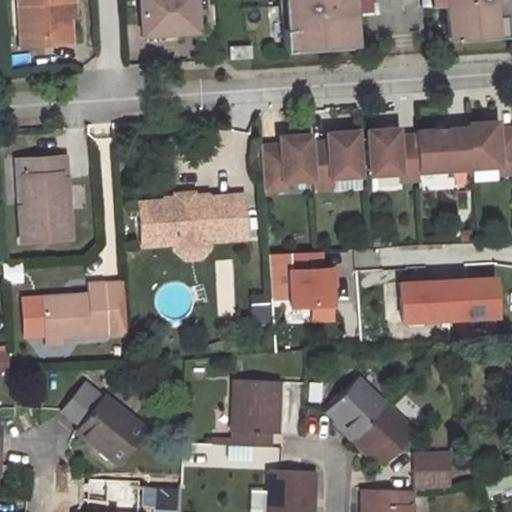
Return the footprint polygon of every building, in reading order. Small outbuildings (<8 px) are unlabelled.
[(16,0),(19,40),(42,39),(43,44),(59,43),(70,42),(68,15),(66,0),(16,0)] [(137,0),(140,36),(197,32),(194,0),(137,0)] [(280,0),(283,50),(352,46),(350,11),(349,0),(280,0)] [(349,0),(350,11),(368,10),(367,0),(349,0)] [(511,0),(444,0),(445,6),(447,40),(511,37),(511,0)] [(250,46),(228,47),(229,59),(250,58),(250,46)] [(396,128),(365,130),(368,174),(398,172),(399,180),(418,179),(417,171),(498,165),(498,173),(511,172),(511,128),(496,129),(496,121),(465,123),(466,127),(413,131),(414,135),(396,136),(396,128)] [(277,145),(257,146),(260,190),(287,188),(286,180),(315,178),(316,186),(334,185),(334,176),(363,175),(360,131),(324,133),(325,137),(307,138),(307,134),(276,136),(277,145)] [(19,158),(22,205),(15,205),(17,242),(67,240),(64,178),(58,179),(58,157),(19,158)] [(13,158),(15,205),(22,205),(19,158),(13,158)] [(162,201),(136,202),(139,246),(173,244),(206,242),(230,241),(228,198),(206,199),(206,196),(162,199),(162,201)] [(242,197),(228,198),(230,241),(244,240),(242,197)] [(206,242),(173,244),(174,251),(183,259),(197,259),(206,249),(206,242)] [(335,321),(332,265),(322,265),(321,250),(267,253),(270,306),(288,305),(289,324),(335,321)] [(400,323),(499,318),(497,274),(398,279),(400,323)] [(120,281),(101,283),(105,336),(122,335),(120,281)] [(59,339),(105,336),(101,283),(84,284),(84,294),(36,297),(39,335),(54,334),(59,339)] [(54,334),(39,335),(39,340),(40,348),(59,346),(59,339),(54,334)] [(411,431),(355,378),(324,409),(334,419),(342,426),(338,430),(360,450),(363,446),(371,454),(381,463),(411,431)] [(277,381),(233,379),(230,431),(237,431),(236,445),(269,446),(269,432),(275,432),(277,381)] [(80,385),(58,411),(78,427),(74,431),(117,464),(145,430),(103,396),(99,400),(80,385)] [(330,423),(338,430),(342,426),(334,419),(330,423)] [(371,454),(363,446),(360,450),(367,457),(371,454)] [(446,450),(408,455),(410,470),(447,466),(446,450)] [(447,466),(410,470),(413,491),(450,486),(447,466)] [(312,511),(313,470),(268,470),(265,511),(312,511)] [(177,511),(178,485),(142,484),(142,504),(153,504),(152,511),(177,511)] [(368,503),(367,511),(411,511),(413,491),(360,488),(360,502),(368,503)] [(360,502),(359,511),(367,511),(368,503),(360,502)]
